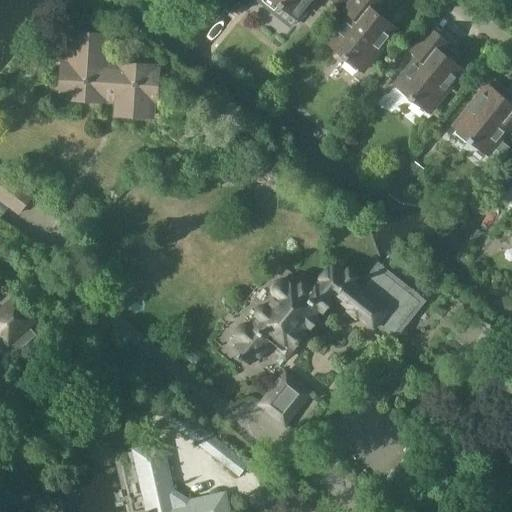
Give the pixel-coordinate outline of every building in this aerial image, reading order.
[(268,0),(277,7),(279,6),(283,9),(284,8),(298,20),(314,0),(268,0)] [(362,71),(397,28),(385,18),(382,22),(374,15),(384,3),(380,0),(353,0),(345,10),(351,15),(329,43),(344,55),(343,56),(346,60),(345,62),(356,71),(359,68),(362,71)] [(341,8),(348,0),(339,0),(336,4),(341,8)] [(426,109),(429,112),(464,70),(452,60),(450,63),(441,56),(451,44),(432,28),(412,52),(418,57),(395,85),(410,97),(409,98),(413,101),(411,103),(421,111),(426,109)] [(156,99),(158,71),(152,71),(153,65),(126,64),(125,69),(104,67),(106,37),(74,34),(72,66),(68,65),(61,74),(60,81),(66,92),(119,96),(118,113),(149,115),(150,98),(156,99)] [(488,84),(453,127),(488,156),(511,127),(511,95),(508,101),(488,84)] [(386,192),(410,162),(409,161),(396,152),(373,182),(386,192)] [(410,162),(386,192),(400,202),(423,172),(410,162)] [(0,196),(19,212),(34,194),(5,172),(0,179),(0,196)] [(292,275),(232,350),(250,363),(266,344),(285,359),(305,334),(301,330),(306,324),(310,327),(317,319),(313,315),(318,308),(323,312),(335,296),(373,327),(377,322),(393,334),(422,298),(378,263),(365,280),(345,265),(339,272),(332,266),(316,284),(305,276),(301,282),(292,275)] [(15,300),(0,313),(0,331),(8,341),(10,340),(19,350),(37,334),(28,324),(32,320),(15,300)] [(477,340),(493,352),(505,337),(489,324),(477,340)] [(259,404),(285,425),(311,392),(285,372),(259,404)] [(111,394),(87,376),(78,390),(102,407),(111,394)] [(185,435),(240,477),(249,465),(194,423),(185,435)] [(227,511),(223,496),(174,507),(161,446),(131,452),(137,481),(143,480),(149,511),(227,511)]
